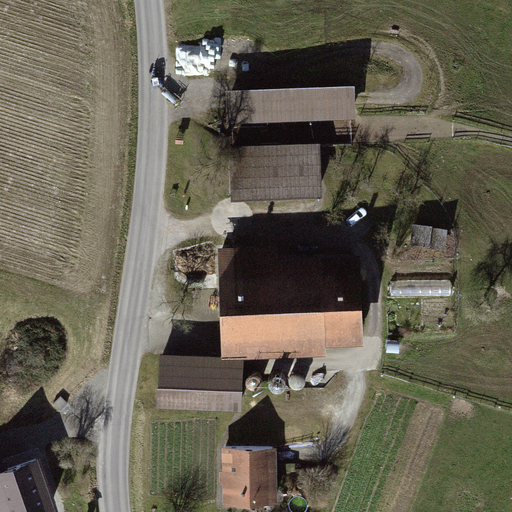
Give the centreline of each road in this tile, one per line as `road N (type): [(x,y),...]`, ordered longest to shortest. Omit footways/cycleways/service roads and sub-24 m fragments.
road 1 (unclassified): [(124,511),(123,355),(154,208),(162,96),(152,0)]
road 2 (unknown): [(154,208),(347,235),(369,254),(367,345),(349,409),(306,460)]
road 3 (unknown): [(0,437),(119,422)]
